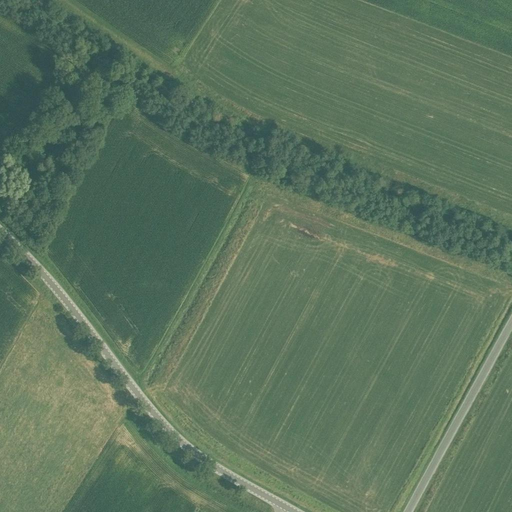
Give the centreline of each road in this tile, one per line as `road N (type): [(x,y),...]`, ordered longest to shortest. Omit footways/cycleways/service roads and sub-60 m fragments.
road 1 (residential): [(0,230),(169,430),(203,461),(291,511)]
road 2 (unclassified): [(511,322),(409,511)]
